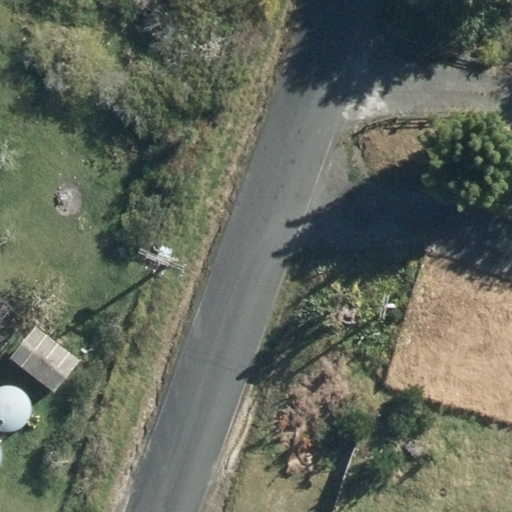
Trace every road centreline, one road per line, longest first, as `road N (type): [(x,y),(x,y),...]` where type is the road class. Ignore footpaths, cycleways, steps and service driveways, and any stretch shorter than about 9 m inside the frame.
road 1 (unclassified): [(335,0),(160,511)]
road 2 (unknown): [(296,113),(511,179)]
